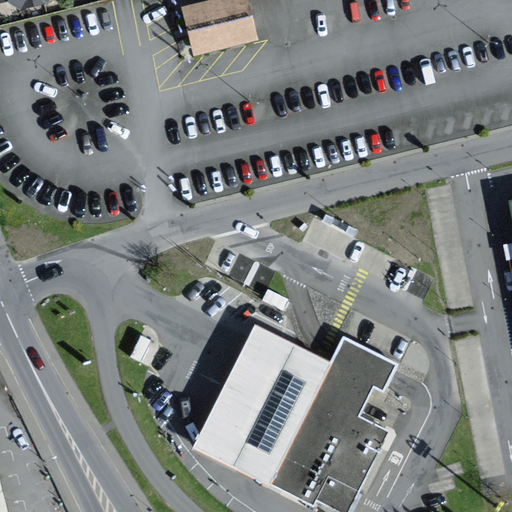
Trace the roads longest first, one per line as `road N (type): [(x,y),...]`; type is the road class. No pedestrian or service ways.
road 1 (unclassified): [(511,144),(164,233),(0,293)]
road 2 (residential): [(64,428),(0,300)]
